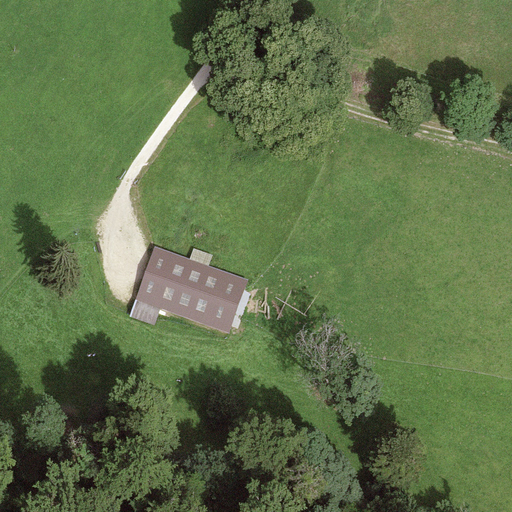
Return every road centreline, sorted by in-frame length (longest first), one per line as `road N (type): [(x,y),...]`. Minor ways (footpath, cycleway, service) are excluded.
road 1 (track): [(130,275),(118,217),(130,178),(256,0)]
road 2 (track): [(212,60),(279,90),(511,155)]
